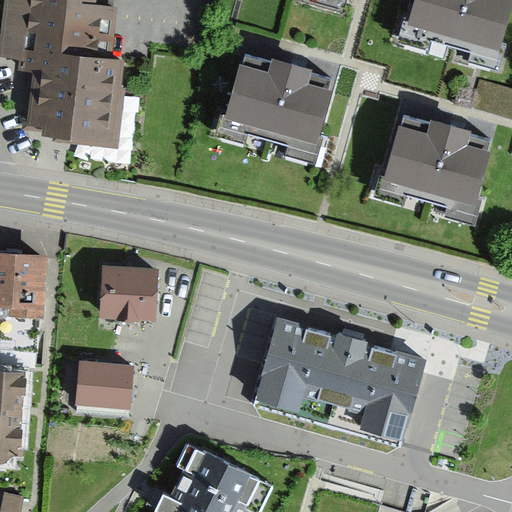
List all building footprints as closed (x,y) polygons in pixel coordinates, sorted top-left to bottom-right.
[(5,0),(0,43),(0,54),(20,57),(18,67),(29,68),(29,77),(22,127),(54,132),(53,139),(119,147),(127,87),(123,86),(126,58),(113,55),(118,6),(98,2),(98,0),(5,0)] [(307,0),(307,2),(340,11),(343,0),(307,0)] [(511,0),(415,0),(410,18),(409,21),(503,49),(504,45),(511,17),(511,0)] [(409,21),(410,18),(406,18),(400,40),(431,49),(434,39),(474,51),(470,62),(504,71),(511,48),(504,45),(503,49),(409,21)] [(239,52),(236,61),(264,70),(267,61),(239,52)] [(264,70),(236,61),(221,114),(220,117),(314,144),(315,141),(330,89),(326,88),(306,82),(309,74),(310,68),(299,64),(269,56),(267,61),(264,70)] [(306,82),(326,88),(328,79),(309,74),(306,82)] [(511,88),(477,79),(470,107),(511,118),(511,88)] [(402,111),(400,120),(428,128),(431,119),(402,111)] [(220,117),(221,114),(217,113),(211,135),(241,144),(244,134),(285,146),(281,158),(315,166),(322,143),(315,141),(314,144),(220,117)] [(428,128),(400,120),(384,172),(383,175),(477,202),(478,199),(493,147),(489,146),(470,140),(472,132),(474,126),(455,120),(432,114),(431,119),(428,128)] [(470,140),(489,146),(492,138),(472,132),(470,140)] [(383,175),(384,172),(381,171),(375,194),(405,202),(408,192),(448,204),(445,216),(479,225),(485,201),(478,199),(477,202),(383,175)] [(50,252),(0,248),(0,313),(42,316),(46,316),(50,252)] [(155,268),(101,265),(98,319),(152,322),(155,268)] [(37,368),(42,316),(0,313),(0,344),(2,347),(1,365),(31,367),(37,368)] [(351,337),(278,317),(254,404),(295,415),(304,382),(364,399),(355,431),(403,445),(428,359),(351,337)] [(132,366),(76,361),(72,405),(128,410),(132,366)] [(1,365),(0,364),(0,455),(23,458),(31,367),(1,365)] [(304,382),(295,415),(355,431),(364,399),(304,382)] [(128,415),(128,410),(72,405),(71,411),(128,415)] [(241,511),(258,480),(193,447),(165,503),(160,511),(241,511)] [(1,511),(21,511),(24,494),(5,491),(1,511)]
